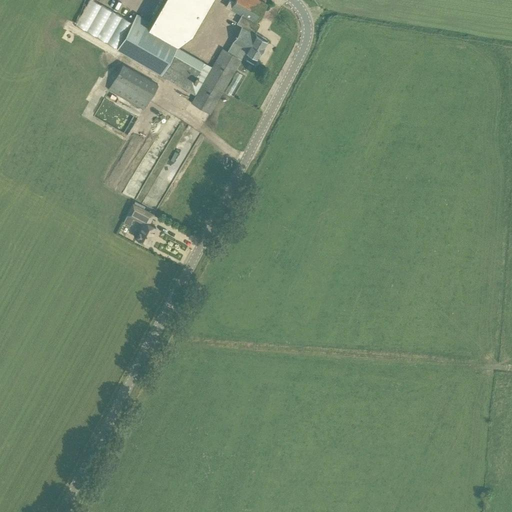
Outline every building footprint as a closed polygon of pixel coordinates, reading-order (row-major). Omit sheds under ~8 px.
[(163,0),(148,26),(177,43),(192,34),(211,0),(163,0)] [(222,47),(210,68),(195,95),(191,102),(210,113),(241,59),(240,59),(245,50),(249,52),(246,58),(255,63),(258,57),(268,40),(256,33),(260,24),(256,23),(267,4),(260,0),(234,0),(233,2),(230,0),(229,0),(225,6),(230,9),(241,15),(236,23),(241,26),(227,51),(222,47)] [(142,32),(145,27),(133,19),(115,49),(127,56),(141,31),(142,32)] [(141,31),(127,56),(159,74),(176,44),(145,27),(142,32),(141,31)] [(210,68),(175,48),(160,75),(195,95),(210,68)] [(158,83),(153,80),(123,63),(108,89),(143,109),(158,83)] [(143,223),(139,230),(138,229),(134,230),(132,233),(133,237),(135,238),(148,246),(151,240),(149,239),(155,227),(148,223),(152,215),(133,205),(128,213),(142,221),(141,222),(143,223)]
